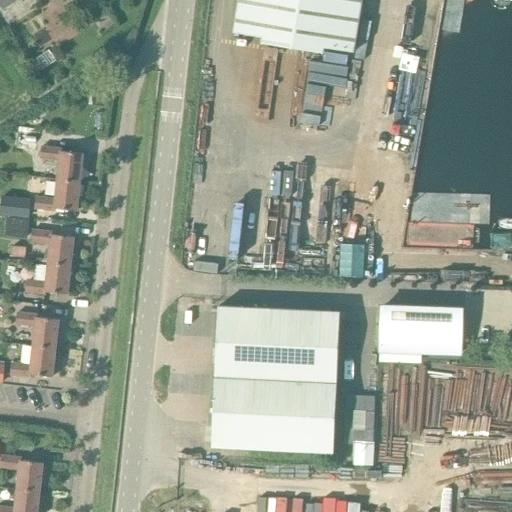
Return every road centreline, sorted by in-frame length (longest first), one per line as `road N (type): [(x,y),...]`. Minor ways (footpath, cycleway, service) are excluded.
road 1 (unclassified): [(126,511),(178,25)]
road 2 (unclassified): [(94,423),(127,108),(141,63),(178,25)]
